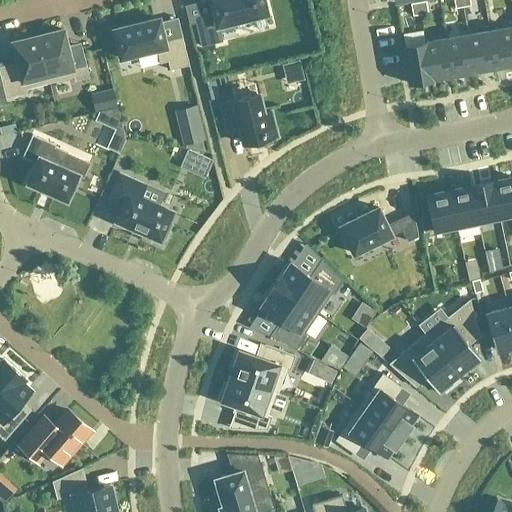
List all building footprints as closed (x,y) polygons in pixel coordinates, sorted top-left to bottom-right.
[(262,0),(210,0),(214,17),(193,23),(199,48),(222,42),(218,27),(266,15),(262,0)] [(453,0),(455,9),(463,7),(461,0),(453,0)] [(426,1),(418,3),(420,15),(428,13),(426,1)] [(418,3),(411,4),(413,16),(420,15),(418,3)] [(164,39),(159,19),(141,23),(141,22),(131,25),(132,26),(113,30),(114,34),(110,35),(115,52),(118,51),(121,59),(157,50),(160,64),(168,62),(170,70),(189,66),(182,35),(164,39)] [(511,62),(511,33),(511,25),(488,29),(495,66),(511,62)] [(467,33),(473,69),(495,66),(488,29),(467,33)] [(63,30),(38,36),(49,83),(74,77),(75,81),(89,78),(82,47),(68,51),(63,30)] [(473,69),(467,33),(446,37),(452,73),(473,69)] [(26,89),(49,83),(38,36),(12,43),(17,63),(0,66),(0,76),(5,99),(27,93),(26,89)] [(431,77),(452,73),(446,37),(425,40),(431,77)] [(431,77),(425,40),(402,44),(409,82),(431,78),(431,77)] [(107,92),(111,108),(117,106),(113,91),(107,92)] [(277,136),(271,112),(264,113),(259,94),(233,101),(233,100),(219,103),(226,131),(240,127),(244,144),(277,136)] [(189,133),(193,147),(207,149),(202,130),(189,133)] [(56,145),(32,135),(22,157),(36,163),(27,182),(26,184),(28,185),(28,184),(42,190),(42,191),(51,195),(65,201),(67,202),(68,200),(79,175),(83,177),(89,164),(68,154),(62,167),(49,161),(56,145)] [(132,228),(132,229),(144,234),(144,233),(158,240),(160,241),(161,239),(161,238),(166,240),(172,224),(168,222),(172,213),(173,213),(173,211),(171,210),(140,197),(145,186),(121,175),(109,201),(122,206),(117,219),(116,219),(115,221),(117,222),(132,228)] [(511,178),(492,182),(499,217),(511,214),(511,178)] [(479,222),(499,217),(492,182),(471,187),(479,226),(480,226),(479,222)] [(479,226),(471,187),(450,191),(458,231),(479,226)] [(457,231),(458,231),(450,191),(427,196),(435,231),(456,226),(457,231)] [(353,220),(340,226),(354,254),(402,231),(408,242),(418,237),(418,236),(413,213),(387,225),(378,208),(365,214),(353,220)] [(290,262),(275,283),(318,313),(331,293),(334,295),(343,281),(321,258),(311,275),(290,262)] [(459,278),(468,276),(466,267),(458,268),(459,278)] [(477,268),(466,270),(469,281),(479,279),(477,268)] [(479,279),(472,282),(475,293),(482,291),(479,279)] [(275,283),(260,305),(281,318),(270,335),(297,349),(306,335),(304,334),(318,313),(275,283)] [(447,317),(425,335),(459,375),(467,368),(470,371),(482,361),(465,339),(478,328),(477,328),(470,300),(469,300),(447,317)] [(511,320),(508,308),(487,314),(497,351),(511,346),(511,320)] [(389,363),(389,364),(409,382),(410,383),(422,372),(440,394),(452,385),(450,382),(459,375),(425,335),(389,363)] [(228,368),(228,369),(232,371),(230,377),(278,394),(286,369),(290,370),(295,356),(265,345),(260,359),(240,352),(240,351),(239,351),(239,352),(235,350),(229,368),(228,368)] [(0,384),(14,369),(3,360),(0,363),(0,362),(0,384)] [(25,379),(14,369),(0,384),(0,436),(4,441),(27,416),(16,407),(31,390),(23,382),(25,379)] [(383,374),(359,407),(403,437),(418,416),(395,399),(402,388),(383,374)] [(223,383),(217,400),(236,406),(234,412),(244,415),(239,429),(267,430),(271,417),(267,416),(275,393),(277,394),(278,394),(230,377),(227,383),(223,382),(223,383)] [(359,407),(335,441),(355,455),(364,442),(387,459),(403,437),(359,407)] [(61,464),(90,431),(66,410),(48,431),(38,422),(19,445),(35,459),(44,448),(61,464)] [(320,427),(317,435),(329,440),(332,431),(320,427)] [(232,473),(214,479),(222,506),(218,507),(219,511),(255,511),(247,483),(264,477),(258,455),(226,454),(232,473)] [(65,511),(109,511),(117,510),(110,485),(88,490),(83,468),(52,482),(56,500),(62,498),(65,511)] [(346,511),(342,495),(312,504),(313,511),(364,511),(363,509),(352,511),(346,511)] [(511,511),(511,506),(500,501),(494,511),(511,511)]
